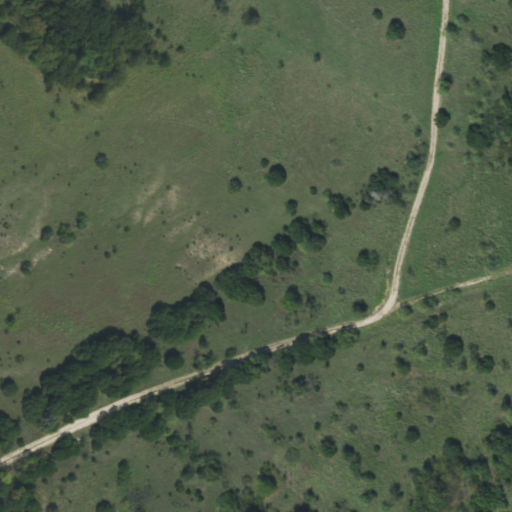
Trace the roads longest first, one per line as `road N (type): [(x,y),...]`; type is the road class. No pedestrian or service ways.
road 1 (residential): [(0,448),(256,339),(511,252)]
road 2 (track): [(380,295),(468,0)]
